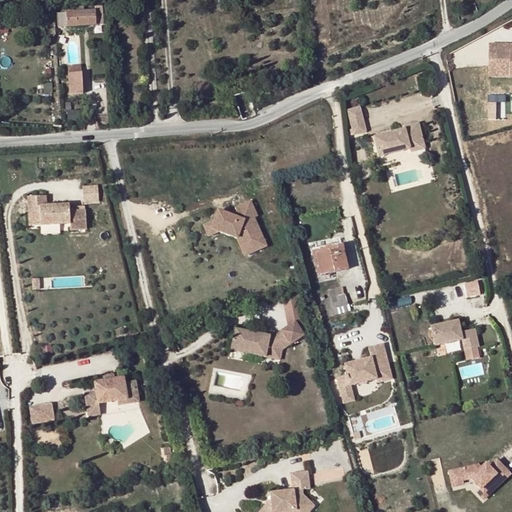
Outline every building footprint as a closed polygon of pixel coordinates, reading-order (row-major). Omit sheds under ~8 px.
[(58,27),(105,24),(103,11),(84,12),(84,6),(76,7),(77,12),(57,13),(58,27)] [(511,76),(511,43),(489,43),(488,76),(511,76)] [(81,74),(68,74),(69,95),(83,95),(81,74)] [(233,95),(242,120),(256,115),(247,90),(233,95)] [(359,108),(348,111),(354,135),(365,132),(359,108)] [(372,138),(377,157),(409,149),(424,145),(418,123),(403,127),(404,130),(372,138)] [(424,145),(409,149),(410,154),(425,150),(424,145)] [(83,203),(99,202),(97,184),(82,186),(83,203)] [(86,231),(86,212),(70,213),(70,206),(47,207),(47,197),(29,197),(29,215),(40,215),(41,226),(70,225),(70,231),(86,231)] [(238,236),(237,239),(240,247),(250,242),(255,252),(267,246),(254,218),(257,217),(250,202),(235,209),(238,216),(237,219),(217,212),(213,223),(218,233),(219,233),(228,236),(233,234),(238,236)] [(41,226),(40,215),(29,215),(29,226),(41,226)] [(208,238),(219,233),(218,233),(213,223),(213,222),(203,227),(208,238)] [(333,250),(332,247),(331,244),(311,249),(317,277),(320,276),(316,254),(333,250)] [(342,245),(332,247),(333,250),(316,254),(320,276),(348,270),(342,245)] [(465,295),(478,294),(477,281),(464,282),(465,295)] [(328,291),(330,298),(345,294),(343,287),(328,291)] [(353,311),(351,305),(348,293),(345,294),(330,298),(324,300),(327,310),(329,318),(353,311)] [(289,320),(299,316),(292,298),(282,302),(289,320)] [(458,322),(431,328),(435,346),(461,340),(463,352),(479,348),(475,329),(461,333),(458,322)] [(271,337),(233,330),(230,350),(266,358),(266,357),(268,348),(282,351),(290,345),(281,331),(271,337)] [(372,359),(345,366),(347,376),(337,378),(341,394),(351,392),(350,386),(377,380),(374,369),(388,366),(384,346),(369,350),(372,359)] [(268,348),(266,357),(280,361),(282,351),(268,348)] [(388,366),(374,369),(377,380),(377,384),(392,380),(388,366)] [(102,376),(102,382),(114,380),(113,374),(102,376)] [(102,382),(94,384),(95,393),(84,394),(86,407),(98,405),(117,402),(137,399),(135,383),(124,384),(123,379),(114,380),(102,382)] [(351,392),(341,394),(343,404),(353,401),(351,392)] [(29,407),(29,409),(31,423),(31,424),(32,425),(33,425),(53,422),(54,421),(55,420),(52,406),(52,405),(51,404),(50,404),(30,407),(29,407)] [(98,405),(86,407),(88,417),(100,415),(98,405)] [(478,465),(468,468),(471,480),(480,490),(483,487),(490,494),(510,475),(496,461),(489,468),(485,471),(482,467),(481,468),(478,465)] [(449,472),(452,487),(461,485),(462,481),(470,479),(471,480),(468,468),(449,472)] [(310,490),(307,473),(291,475),(293,491),(289,492),(290,495),(285,496),(284,493),(270,494),(272,505),(267,506),(261,511),(288,511),(295,511),(296,511),(309,511),(314,505),(301,496),(302,491),(310,490)] [(483,500),(490,494),(483,487),(480,490),(477,493),(483,500)]
